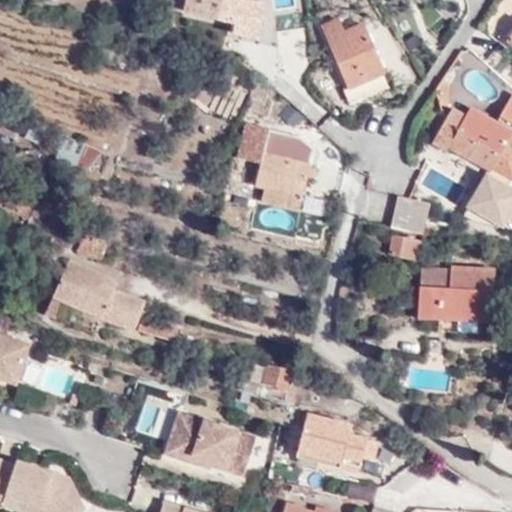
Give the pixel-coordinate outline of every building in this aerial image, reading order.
[(181,0),(190,2),(189,9),(239,21),(243,0),(181,0)] [(349,85),(384,69),(363,21),(345,29),(339,17),(322,24),(349,85)] [(511,116),(478,98),(472,107),(511,129),(511,116)] [(511,129),(472,107),(457,99),(434,140),(448,149),(451,144),(492,167),(494,165),(511,174),(511,129)] [(246,108),(234,156),(254,162),(257,149),(265,151),(269,132),(258,130),(263,112),(246,108)] [(70,136),(56,158),(85,176),(99,154),(70,136)] [(298,208),(308,163),(270,155),(260,199),(298,208)] [(467,216),(510,235),(511,229),(511,187),(485,175),(467,216)] [(17,204),(0,196),(0,216),(12,222),(17,204)] [(394,198),(388,227),(418,232),(423,203),(394,198)] [(36,234),(60,243),(64,227),(43,218),(36,234)] [(417,259),(422,239),(394,232),(389,251),(417,259)] [(96,264),(101,245),(74,236),(68,256),(96,264)] [(115,276),(64,258),(49,302),(130,331),(142,302),(111,292),(115,276)] [(492,318),(493,269),(423,269),(423,284),(417,284),(418,315),(492,318)] [(34,326),(0,316),(0,333),(31,342),(34,326)] [(169,327),(144,319),(138,334),(164,345),(169,327)] [(0,376),(17,382),(31,342),(0,333),(0,376)] [(293,369),(269,363),(264,383),(288,389),(293,369)] [(366,438),(368,427),(307,412),(296,455),(368,474),(372,458),(385,462),(389,444),(366,438)] [(263,437),(188,414),(176,458),(221,470),(225,462),(252,471),(263,437)] [(0,458),(0,502),(32,511),(78,511),(80,508),(78,493),(68,473),(19,457),(15,463),(0,458)] [(203,511),(161,499),(157,511),(203,511)] [(284,511),(324,511),(303,505),(304,504),(288,499),(284,511)]
